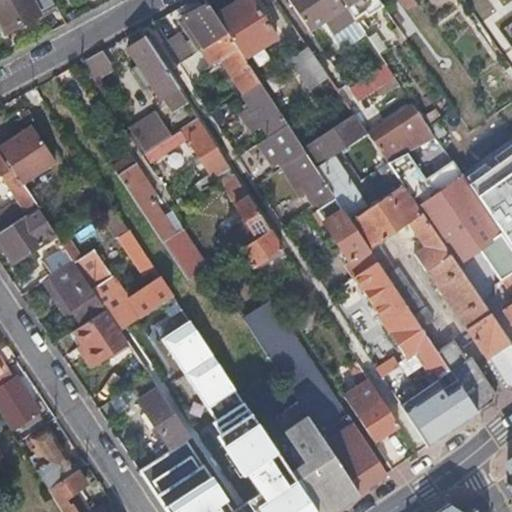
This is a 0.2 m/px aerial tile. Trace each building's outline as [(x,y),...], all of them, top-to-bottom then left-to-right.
[(0,0),(0,20),(5,31),(56,5),(52,0),(0,0)] [(249,0),(237,0),(214,15),(226,33),(243,59),(275,38),(249,0)] [(345,3),(342,5),(337,0),(288,0),(309,29),(325,17),(335,31),(354,17),(345,3)] [(382,3),(380,0),(342,0),(345,3),(354,17),(362,11),(365,15),(382,3)] [(399,0),(407,11),(420,2),(418,0),(399,0)] [(214,15),(207,3),(182,19),(190,33),(188,34),(199,50),(203,48),(226,33),(214,15)] [(400,40),(406,37),(389,12),(383,16),(400,40)] [(178,32),(162,43),(165,48),(181,37),(178,32)] [(242,93),(259,82),(243,59),(226,33),(203,48),(212,61),(219,59),(242,93)] [(165,48),(177,65),(193,54),(181,37),(165,48)] [(186,103),(143,39),(127,50),(159,99),(161,98),(171,113),(186,103)] [(328,75),(309,46),(290,58),(310,87),(328,75)] [(109,50),(86,59),(95,81),(118,72),(109,50)] [(268,135),(286,123),(268,97),(259,82),(242,93),(241,94),(248,105),(261,124),(268,135)] [(340,121),(354,112),(342,95),(328,104),(340,121)] [(412,101),(367,132),(381,152),(425,121),(412,101)] [(252,130),(261,124),(248,105),(239,111),(252,130)] [(218,109),(209,114),(217,126),(225,120),(218,109)] [(508,392),(511,389),(511,343),(487,307),(457,264),(413,199),(404,187),(388,162),(378,169),(385,181),(369,192),(375,202),(367,207),(333,155),(367,132),(354,112),(340,121),(321,135),(309,142),(301,147),(304,151),(332,193),(335,198),(348,218),(368,249),(376,261),(382,269),(406,306),(422,331),(434,323),(397,268),(391,271),(381,256),(385,253),(378,243),(407,224),(415,235),(418,234),(426,247),(413,257),(465,336),(468,334),(508,392)] [(142,153),(170,136),(157,118),(131,135),(142,153)] [(226,165),(196,119),(170,136),(142,153),(147,161),(183,138),(209,176),(226,165)] [(268,135),(257,142),(272,166),(281,161),(284,165),(304,151),(301,147),(286,123),(268,135)] [(6,135),(0,138),(0,154),(21,186),(54,163),(31,128),(11,140),(6,135)] [(307,139),(309,142),(321,135),(318,131),(307,139)] [(284,165),(280,167),(299,195),(307,196),(313,206),(332,193),(304,151),(284,165)] [(406,153),(388,162),(404,187),(421,175),(406,153)] [(511,153),(470,184),(511,246),(511,153)] [(0,231),(36,208),(21,186),(0,154),(0,180),(16,204),(10,208),(9,206),(0,211),(0,231)] [(126,158),(111,168),(179,273),(184,279),(205,265),(180,227),(171,233),(148,199),(151,196),(126,158)] [(462,173),(457,166),(438,180),(443,186),(462,173)] [(237,248),(268,229),(240,187),(230,171),(217,180),(243,221),(216,238),(227,254),(237,248)] [(413,199),(457,264),(479,249),(499,279),(508,274),(511,279),(511,246),(470,184),(462,173),(443,186),(419,202),(415,198),(413,199)] [(349,262),(368,249),(348,218),(335,198),(315,211),(349,262)] [(0,231),(0,247),(10,264),(54,235),(53,234),(36,208),(0,231)] [(250,267),(280,248),(268,229),(237,248),(250,267)] [(117,330),(170,296),(151,266),(127,230),(116,237),(142,276),(145,273),(152,283),(124,301),(91,251),(72,263),(93,293),(104,310),(117,330)] [(49,275),(71,261),(63,248),(41,263),(49,275)] [(349,262),(356,274),(376,261),(368,249),(349,262)] [(49,275),(47,276),(55,287),(49,291),(66,318),(73,314),(80,326),(104,310),(93,293),(72,263),(71,261),(49,275)] [(406,306),(382,269),(359,284),(383,321),(395,313),(406,306)] [(297,405),(356,495),(385,475),(348,417),(326,431),(318,417),(339,404),(329,388),(296,338),(271,299),(240,318),(252,336),(297,405)] [(438,354),(422,331),(406,306),(395,313),(401,323),(387,333),(403,358),(412,352),(421,365),(427,374),(430,371),(434,377),(447,369),(438,354)] [(80,326),(73,331),(81,344),(85,349),(84,352),(83,360),(88,367),(126,342),(117,330),(104,310),(80,326)] [(152,330),(159,342),(178,329),(170,318),(152,330)] [(80,355),(84,352),(85,349),(81,344),(75,348),(80,355)] [(476,413),(495,401),(494,395),(471,361),(467,363),(454,344),(438,354),(447,369),(476,413)] [(384,379),(402,367),(395,356),(377,368),(384,379)] [(365,379),(354,362),(348,366),(360,382),(365,379)] [(0,385),(13,378),(6,368),(0,372),(0,385)] [(427,447),(476,413),(447,369),(434,377),(435,377),(423,385),(424,387),(414,394),(410,388),(395,398),(427,447)] [(148,376),(128,389),(136,402),(156,389),(148,376)] [(13,378),(0,385),(0,413),(9,428),(18,422),(21,426),(33,419),(30,414),(37,410),(14,377),(13,378)] [(372,442),(396,426),(368,383),(343,399),(372,442)] [(136,402),(169,452),(189,438),(178,422),(156,389),(136,402)] [(308,469),(334,509),(348,500),(356,495),(297,405),(275,419),(308,469)] [(33,469),(46,489),(75,470),(47,428),(18,447),(27,460),(34,456),(39,464),(33,469)] [(86,481),(78,468),(75,470),(46,489),(60,511),(105,511),(100,505),(89,511),(77,511),(71,503),(67,505),(62,498),(86,481)]
